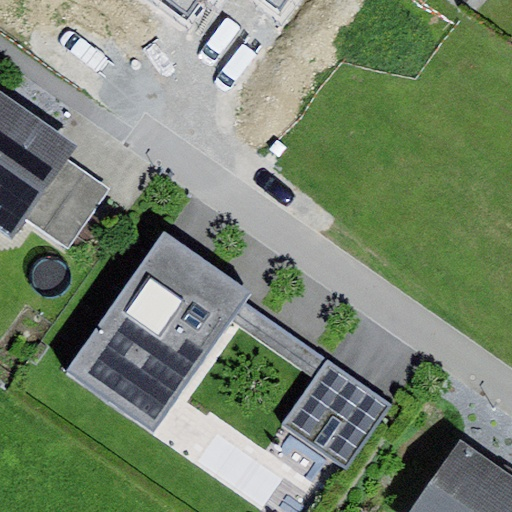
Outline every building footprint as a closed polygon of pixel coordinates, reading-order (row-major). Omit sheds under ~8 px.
[(78,147),(0,93),(0,232),(13,241),(27,221),(68,161),(78,147)] [(110,189),(68,161),(27,221),(69,250),(110,189)] [(253,291),(165,231),(66,374),(153,434),(230,321),(243,303),(253,291)] [(315,380),(328,361),(243,303),(230,321),(315,380)] [(393,405),(328,361),(315,380),(284,426),(348,470),(393,405)] [(511,511),(511,478),(461,443),(412,511),(511,511)]
